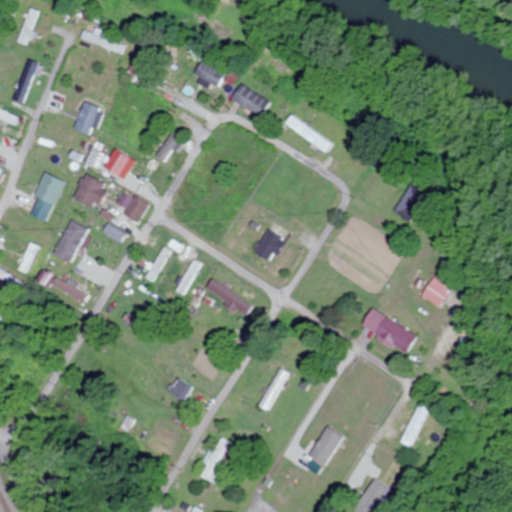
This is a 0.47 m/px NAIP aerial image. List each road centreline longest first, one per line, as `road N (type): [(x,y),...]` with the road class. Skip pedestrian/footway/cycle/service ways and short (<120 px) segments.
road 1 (residential): [(152,511),(349,205),(327,172),(239,121),(212,130),(39,401),(0,445)]
road 2 (residential): [(420,383),(405,381),(160,217)]
road 3 (residential): [(0,214),(76,37),(100,46)]
